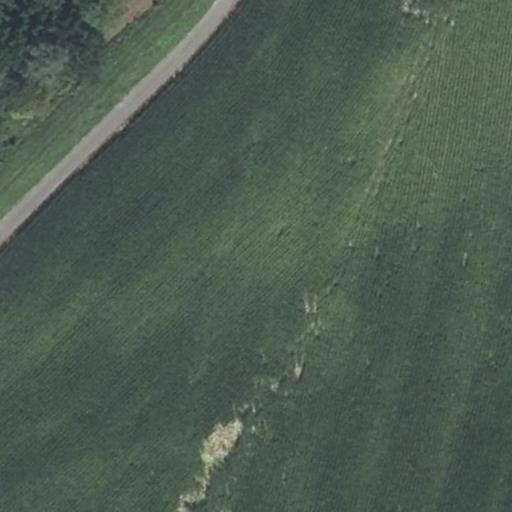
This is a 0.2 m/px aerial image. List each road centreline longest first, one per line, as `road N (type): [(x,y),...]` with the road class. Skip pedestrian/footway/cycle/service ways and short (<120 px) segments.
road 1 (track): [(226,0),(0,234)]
road 2 (track): [(0,188),(186,0)]
